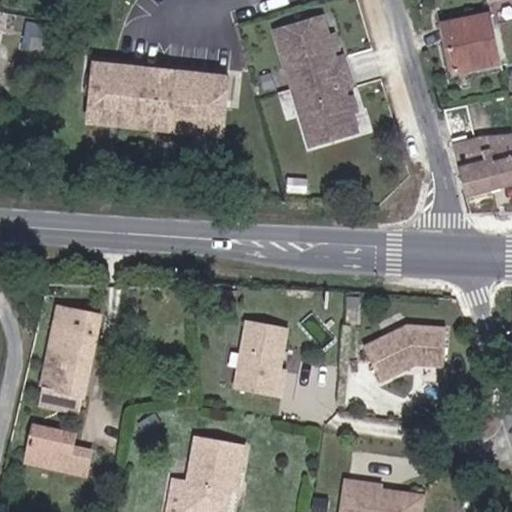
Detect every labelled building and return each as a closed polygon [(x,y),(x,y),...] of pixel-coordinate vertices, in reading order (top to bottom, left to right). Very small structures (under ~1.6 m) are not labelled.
[(511,0),(498,0),(505,27),(511,25),(511,0)] [(302,54),(317,109),(370,96),(366,83),(359,84),(357,75),(352,73),(348,62),(352,61),(347,42),(302,54)] [(473,103),(511,94),(511,54),(510,45),(461,56),(473,103)] [(352,73),(357,75),(360,74),(356,60),(352,61),(348,62),(352,73)] [(230,160),(245,160),(251,99),(186,95),(183,126),(168,125),(170,93),(114,88),(109,148),(120,149),(121,144),(231,152),(230,160)] [(376,156),(371,134),(367,135),(364,125),(367,120),(365,111),(374,109),(370,96),(317,109),(333,167),(376,156)] [(371,119),(367,120),(364,125),(367,135),(371,134),(375,133),(371,119)] [(476,176),(488,221),(511,215),(511,169),(491,174),(490,169),(484,170),(485,175),(476,176)] [(437,332),(437,320),(426,320),(426,332),(434,332),(437,332)] [(273,392),(280,349),(240,343),(229,412),(275,419),(278,400),(272,399),(273,392)] [(30,404),(78,413),(90,355),(42,345),(30,404)] [(433,383),(433,345),(395,345),(355,366),(374,400),(411,383),(433,383)] [(26,490),(54,495),(63,453),(20,445),(16,467),(29,470),(26,490)] [(147,463),(141,454),(130,461),(134,467),(135,470),(147,463)] [(134,467),(130,461),(123,464),(127,471),(134,467)] [(227,511),(233,486),(182,476),(175,511),(227,511)] [(373,486),(344,480),(337,511),(412,511),(416,495),(388,489),(380,498),(371,496),(373,486)]
